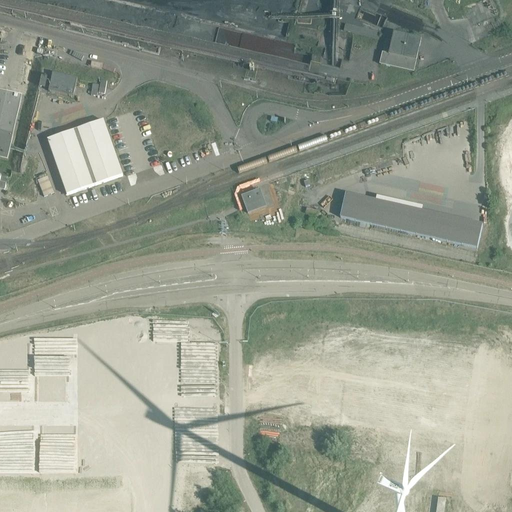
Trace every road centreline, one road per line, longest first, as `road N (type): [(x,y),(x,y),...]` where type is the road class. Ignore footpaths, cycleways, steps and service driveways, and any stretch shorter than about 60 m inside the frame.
road 1 (unclassified): [(257,511),(236,453),(237,290)]
road 2 (tertiary): [(236,267),(123,283),(36,313)]
road 3 (tertiary): [(36,313),(237,290)]
road 4 (tertiary): [(425,284),(377,271),(236,267)]
road 5 (tertiary): [(237,290),(425,284)]
road 6 (unknown): [(375,0),(504,61)]
